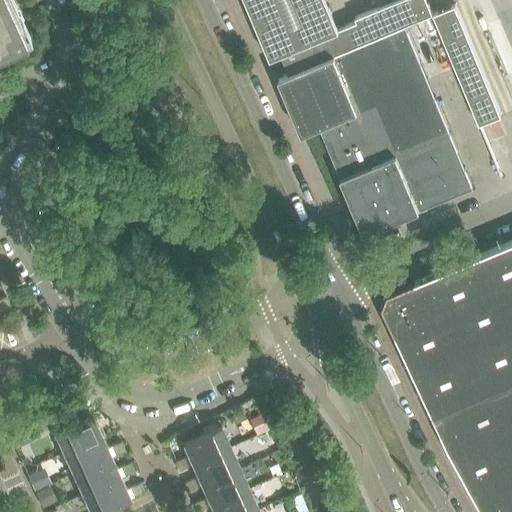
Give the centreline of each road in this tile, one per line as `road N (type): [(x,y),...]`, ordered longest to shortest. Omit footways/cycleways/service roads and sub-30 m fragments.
road 1 (residential): [(77,339),(1,202),(9,166),(68,60),(56,0)]
road 2 (tertiary): [(336,290),(201,0)]
road 3 (tertiary): [(168,0),(301,288)]
road 4 (residential): [(77,339),(100,378),(147,404),(192,402),(325,338)]
road 5 (tertiary): [(444,511),(336,290)]
road 6 (residential): [(301,288),(173,353),(138,357),(96,337),(77,339)]
road 7 (tertiary): [(325,338),(403,511)]
road 8 (unclassified): [(353,281),(511,212)]
